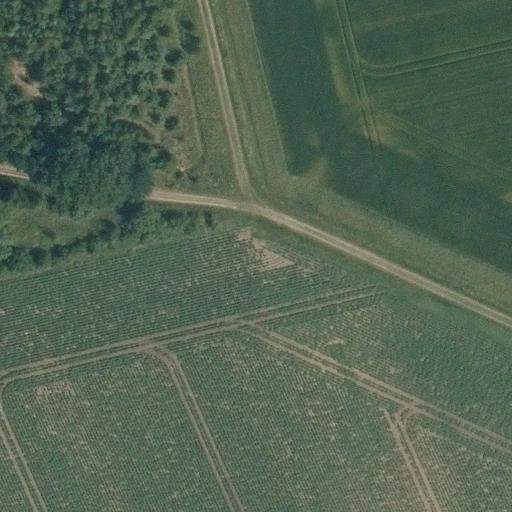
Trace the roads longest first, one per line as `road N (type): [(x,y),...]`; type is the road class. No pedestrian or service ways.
road 1 (track): [(245,205),(511,328)]
road 2 (track): [(0,168),(245,205)]
road 3 (track): [(245,205),(197,0)]
